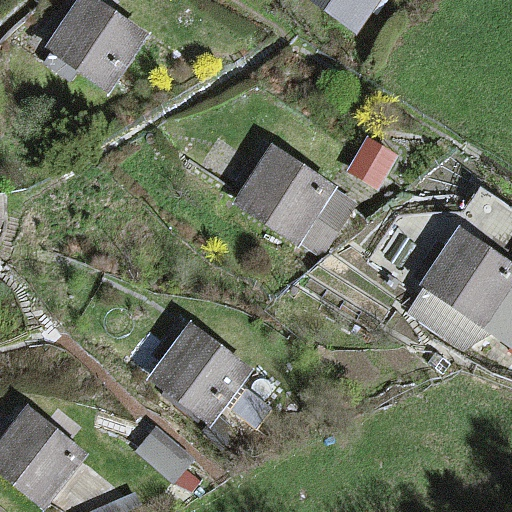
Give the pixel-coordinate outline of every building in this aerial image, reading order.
[(106,0),(94,0),(55,51),(118,99),(161,41),(106,0)] [(317,0),(363,34),(388,0),(317,0)] [(373,140),(352,168),(376,187),(398,159),(373,140)] [(241,203),(299,247),(340,194),(283,150),(241,203)] [(511,253),(474,229),(423,309),(511,366),(511,253)] [(202,322),(155,382),(222,433),(268,373),(202,322)] [(52,411),(0,468),(0,472),(43,511),(50,511),(102,456),(52,411)]
